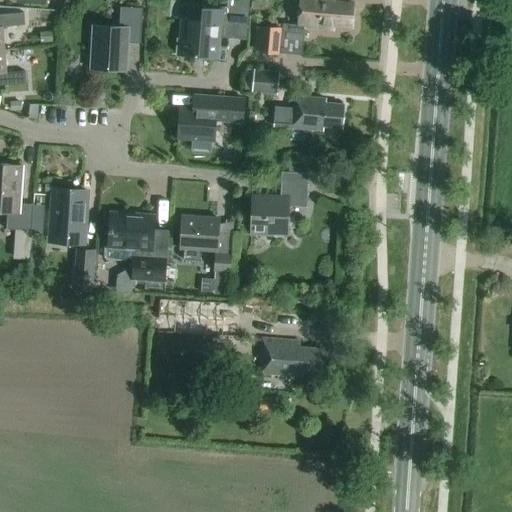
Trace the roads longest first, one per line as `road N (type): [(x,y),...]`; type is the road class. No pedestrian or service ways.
road 1 (secondary): [(406,511),(443,0)]
road 2 (residential): [(234,178),(129,173),(114,161),(111,140)]
